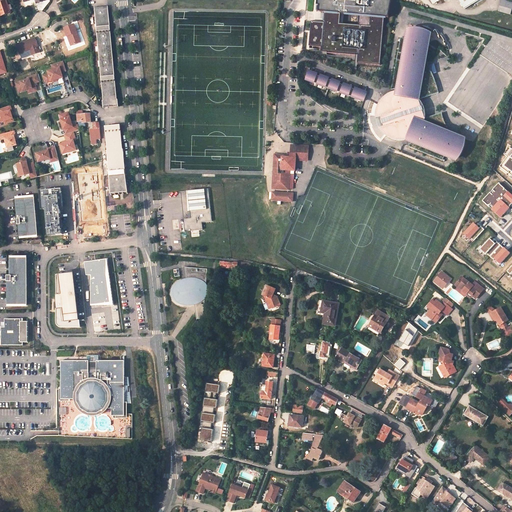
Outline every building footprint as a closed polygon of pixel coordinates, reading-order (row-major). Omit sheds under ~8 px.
[(340,14),(359,15),(384,18),(388,18),(391,0),(317,0),(317,6),(319,6),(319,12),(325,12),(340,14)] [(457,0),(463,10),(479,0),(457,0)] [(499,6),(511,10),(511,8),(511,2),(501,0),(499,6)] [(6,1),(0,3),(0,12),(1,16),(10,13),(6,1)] [(108,7),(95,8),(104,100),(102,101),(103,108),(119,107),(118,100),(115,75),(110,19),(108,7)] [(322,52),(359,55),(358,63),(380,65),(384,18),(359,15),(358,26),(340,25),(340,14),(325,12),(324,17),(324,23),(311,22),(309,46),(323,47),(322,52)] [(70,37),(73,45),(80,42),(74,24),(64,28),(67,36),(70,35),(71,37),(70,37)] [(455,159),(463,138),(451,133),(451,132),(448,127),(445,121),(442,113),(426,118),(426,116),(426,113),(426,111),(425,109),(423,105),(422,102),(420,100),(423,98),(439,93),(437,86),(433,74),(437,73),(434,63),(428,66),(426,58),(430,35),(408,31),(407,38),(401,37),(398,52),(402,53),(401,60),(397,60),(394,73),(391,90),(398,88),(398,91),(394,91),(390,93),(386,95),(385,96),(382,99),(379,103),(377,106),(377,108),(376,111),(376,114),(376,118),(380,117),(382,122),(383,126),(379,128),(384,134),(387,137),(389,138),(393,139),(395,140),(399,141),(405,140),(408,139),(411,139),(413,138),(413,137),(416,135),(421,137),(417,140),(415,141),(413,143),(408,144),(409,147),(443,161),(445,155),(455,159)] [(35,38),(17,44),(21,54),(31,50),(32,55),(40,52),(35,38)] [(0,74),(0,75),(5,74),(10,72),(6,61),(0,62),(0,74)] [(66,70),(63,61),(52,65),(53,70),(48,71),(49,74),(43,76),(45,81),(48,82),(53,81),(54,82),(58,81),(59,79),(63,78),(62,72),(61,71),(66,70)] [(306,80),(364,101),(367,93),(363,92),(364,91),(359,89),(355,88),(355,89),(352,88),(352,87),(348,85),(344,83),(343,85),(340,83),(340,82),(337,81),(332,79),(332,80),(329,79),(329,78),(325,76),(321,75),(320,76),(317,75),(317,73),(313,72),(309,70),(306,80)] [(40,82),(38,75),(29,77),(30,79),(21,82),(21,81),(16,83),(18,90),(22,88),(23,91),(28,90),(31,88),(32,92),(37,90),(35,83),(40,82)] [(12,115),(11,111),(12,110),(10,105),(0,108),(0,111),(1,114),(0,114),(0,122),(0,123),(1,122),(5,121),(6,123),(14,121),(12,115)] [(82,110),(77,111),(78,121),(82,121),(83,123),(91,122),(90,114),(83,114),(82,110)] [(73,126),(70,117),(69,117),(68,113),(60,115),(61,120),(64,129),(65,129),(67,128),(69,133),(74,132),(79,130),(78,125),(73,126)] [(91,129),(92,139),(92,143),(96,143),(95,139),(101,138),(99,123),(94,123),(94,129),(91,129)] [(121,126),(105,127),(108,151),(106,151),(111,194),(129,192),(126,164),(124,150),(123,141),(121,126)] [(16,140),(15,136),(16,136),(14,131),(4,133),(8,147),(17,145),(16,140)] [(76,139),(74,132),(69,133),(66,134),(65,135),(67,142),(60,144),(63,153),(77,149),(74,140),(76,139)] [(307,160),(308,146),(290,145),(290,153),(287,152),(287,156),(286,160),(274,159),(272,188),(288,189),(289,170),(295,170),(295,160),(307,160)] [(58,156),(55,146),(48,148),(48,150),(36,153),(39,162),(50,158),(58,156)] [(37,177),(34,162),(28,164),(26,159),(25,160),(22,158),(21,161),(21,163),(17,163),(20,176),(30,174),(32,179),(37,177)] [(63,207),(62,188),(39,190),(39,193),(41,209),(46,209),(48,229),(51,228),(52,235),(63,234),(60,207),(63,207)] [(214,220),(210,188),(189,190),(191,210),(190,210),(190,215),(192,215),(192,217),(185,218),(186,223),(186,229),(192,229),(193,230),(204,229),(203,221),(214,220)] [(293,193),(272,192),(271,200),(292,201),(293,193)] [(38,236),(34,196),(16,197),(19,224),(21,224),(23,237),(38,236)] [(38,237),(38,236),(23,237),(21,224),(20,224),(21,239),(38,237)] [(27,305),(27,257),(12,258),(12,275),(8,275),(8,306),(27,305)] [(113,304),(107,258),(84,261),(85,275),(88,275),(92,307),(113,304)] [(234,261),(234,263),(225,262),(226,261),(221,260),(220,267),(248,269),(248,267),(251,268),(251,263),(248,262),(234,261)] [(208,296),(209,291),(209,289),(209,287),(208,285),(207,284),(208,269),(185,267),(187,278),(184,279),(182,280),(180,281),(178,282),(176,283),(175,285),(173,287),(172,289),(171,291),(171,293),(172,295),(173,298),(174,300),(175,301),(177,303),(179,304),(181,305),(184,305),(186,306),(188,306),(190,306),(193,305),(195,305),(197,319),(204,318),(205,300),(207,298),(208,296)] [(78,326),(74,272),(54,273),(57,328),(78,326)] [(445,286),(451,279),(442,272),(434,282),(441,288),(444,285),(445,286)] [(473,286),(465,280),(463,283),(460,281),(459,283),(462,285),(459,289),(463,292),(462,294),(466,298),(468,295),(469,293),(473,296),(477,299),(485,290),(476,283),(473,286)] [(273,296),(276,290),(267,286),(263,294),(268,297),(270,303),(272,308),(281,305),(279,299),(278,300),(277,297),(273,296)] [(452,310),(450,308),(454,304),(445,297),(442,301),(444,303),(442,305),(436,300),(435,303),(432,300),(428,305),(431,308),(430,309),(426,315),(431,319),(433,317),(437,321),(442,315),(439,313),(441,311),(447,316),(452,310)] [(334,325),(338,304),(323,301),(321,311),(326,312),(324,323),(334,325)] [(497,310),(491,305),(487,308),(490,314),(497,310)] [(511,322),(511,323),(501,307),(497,310),(490,314),(493,319),(495,317),(497,321),(502,329),(503,329),(504,330),(502,331),(506,337),(511,332),(511,325),(511,322)] [(376,315),(376,314),(369,325),(381,332),(388,322),(387,321),(390,317),(379,310),(376,315)] [(28,342),(28,322),(23,322),(24,319),(1,319),(2,345),(23,345),(23,343),(28,343),(28,342)] [(279,340),(280,326),(281,320),(273,319),(272,325),(271,331),(270,339),(279,340)] [(324,340),(323,352),(321,352),(321,356),(326,357),(326,354),(326,352),(329,352),(331,341),(324,340)] [(315,345),(307,344),(306,352),(314,353),(315,345)] [(357,368),(361,360),(350,354),(351,353),(342,347),(336,357),(345,362),(347,360),(350,362),(349,363),(357,368)] [(450,366),(451,363),(453,357),(448,356),(449,352),(441,348),(438,353),(440,353),(438,360),(443,361),(443,363),(442,363),(444,368),(442,369),(448,379),(455,375),(454,373),(455,368),(453,367),(450,366)] [(273,367),(274,355),(275,352),(265,351),(264,353),(263,366),(273,367)] [(132,403),(129,377),(125,377),(125,361),(95,361),(95,356),(91,356),(91,361),(74,361),(61,361),(61,388),(61,399),(74,399),(74,400),(75,402),(75,404),(76,405),(77,407),(78,408),(79,410),(80,411),(82,413),(83,414),(85,415),(87,415),(89,416),(91,416),(93,416),(95,416),(97,416),(98,416),(100,415),(102,414),(104,413),(105,412),(107,411),(108,409),(113,409),(113,415),(127,416),(127,414),(127,404),(132,403)] [(356,369),(357,368),(349,363),(350,362),(347,360),(345,362),(356,369)] [(388,383),(393,387),(400,376),(390,369),(387,373),(380,369),(376,376),(380,379),(379,381),(384,384),(385,382),(387,380),(389,381),(388,383)] [(264,385),(263,391),(272,392),(273,382),(267,381),(266,385),(264,385)] [(206,383),(205,392),(218,392),(219,384),(206,383)] [(425,391),(420,388),(415,396),(419,399),(418,400),(426,405),(428,406),(431,401),(422,395),(425,391)] [(321,390),(318,394),(319,395),(318,396),(314,394),(309,405),(315,408),(318,402),(321,401),(323,397),(330,401),(329,403),(332,405),(333,402),(337,404),(338,403),(339,399),(323,391),(321,390)] [(404,407),(410,398),(405,395),(403,394),(397,402),(404,407)] [(473,401),(480,398),(474,394),(467,396),(469,403),(473,401)] [(201,421),(214,422),(215,414),(213,413),(213,408),(216,408),(217,399),(204,397),(201,421)] [(413,410),(418,413),(420,414),(423,410),(426,405),(418,400),(417,402),(410,398),(404,407),(412,411),(413,410)] [(500,399),(495,404),(508,417),(511,413),(511,410),(511,404),(506,405),(500,399)] [(469,407),(482,415),(483,414),(475,409),(473,401),(469,403),(466,408),(468,409),(469,408),(468,407),(469,407)] [(294,405),(293,412),(302,413),(303,406),(294,405)] [(261,407),(258,419),(268,421),(271,412),(274,413),(275,409),(261,407)] [(365,413),(353,407),(350,412),(362,419),(365,413)] [(482,427),(485,421),(483,420),(484,419),(485,420),(487,417),(482,415),(469,407),(468,407),(469,408),(468,409),(466,408),(464,408),(464,409),(463,409),(461,411),(463,412),(461,416),(464,417),(465,416),(478,423),(478,424),(482,427)] [(362,419),(350,412),(348,416),(343,413),(340,418),(345,421),(350,424),(351,423),(359,427),(363,419),(362,419)] [(302,427),(304,416),(290,414),(289,425),(302,427)] [(385,424),(378,438),(384,441),(391,428),(385,424)] [(200,439),(211,440),(212,429),(202,427),(200,439)] [(393,428),(391,433),(401,438),(403,434),(393,428)] [(257,430),(256,442),(267,443),(268,431),(257,430)] [(315,439),(313,442),(311,447),(312,448),(309,456),(319,460),(323,450),(323,448),(320,444),(324,434),(315,433),(315,439)] [(474,456),(482,464),(488,457),(474,445),(464,456),(470,461),(474,456)] [(448,452),(442,446),(440,451),(439,454),(441,455),(444,457),(445,455),(446,456),(446,457),(454,461),(456,457),(448,453),(447,453),(448,452)] [(408,457),(407,459),(404,457),(397,470),(405,475),(410,478),(418,466),(412,463),(414,460),(408,457)] [(214,493),(220,479),(203,472),(196,490),(199,492),(202,493),(205,486),(207,487),(206,488),(210,490),(210,491),(214,493)] [(420,494),(426,498),(434,487),(423,479),(422,480),(420,479),(416,484),(419,485),(416,488),(412,494),(417,498),(420,494)] [(339,494),(347,483),(345,482),(337,492),(339,494)] [(511,488),(501,482),(496,489),(511,498),(511,488)] [(353,503),(360,493),(347,483),(339,494),(353,503)] [(247,490),(248,489),(242,486),(241,488),(232,484),(226,500),(230,501),(232,502),(236,494),(244,498),(245,496),(247,490)] [(276,497),(280,488),(272,485),(266,500),(275,504),(277,498),(276,497)] [(440,489),(431,503),(435,506),(439,501),(444,504),(441,507),(445,511),(455,499),(446,492),(445,493),(440,489)] [(373,511),(386,511),(388,509),(379,503),(373,511)] [(472,511),(473,511),(463,503),(456,511),(472,511)]
